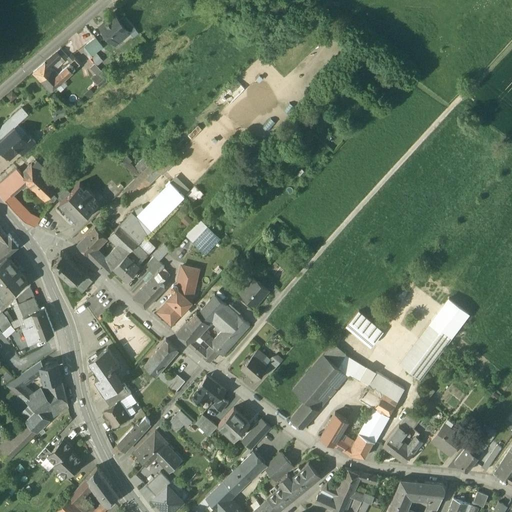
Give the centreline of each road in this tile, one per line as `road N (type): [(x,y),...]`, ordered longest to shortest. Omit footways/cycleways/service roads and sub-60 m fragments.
road 1 (track): [(511,56),(292,298)]
road 2 (secondary): [(30,244),(70,327),(92,425),(140,511)]
road 3 (residential): [(30,244),(46,240),(75,252),(222,380)]
road 4 (residential): [(222,380),(338,458)]
